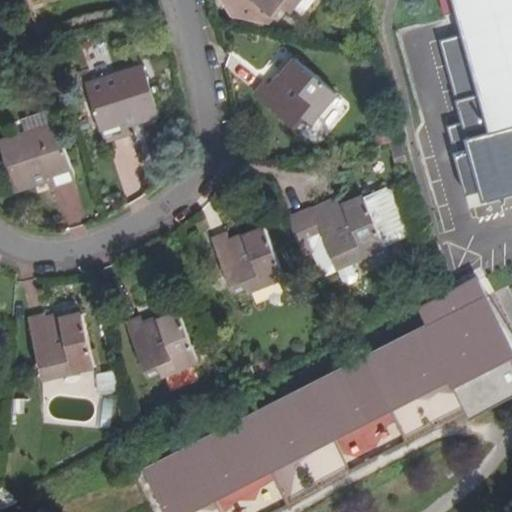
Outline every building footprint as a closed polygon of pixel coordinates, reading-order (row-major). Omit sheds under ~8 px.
[(223,0),(234,20),(267,27),(273,19),(277,22),(288,10),(293,13),(303,0),(223,0)] [(439,0),(445,17),(459,13),(455,0),(439,0)] [(511,0),(455,0),(459,13),(465,36),(442,42),(464,123),(449,128),(467,195),(482,191),(485,203),(511,195),(511,0)] [(298,61),(281,79),(287,85),(278,95),(267,85),(256,97),(299,133),(309,121),(314,124),(339,96),(298,61)] [(146,69),(88,87),(105,142),(130,134),(128,127),(161,117),(146,69)] [(392,124),(373,128),(377,147),(396,143),(392,124)] [(58,125),(0,142),(15,193),(49,183),(51,190),(75,183),(58,125)] [(387,186),(367,195),(388,249),(410,240),(412,232),(394,190),(387,186)] [(311,207),(339,271),(340,271),(353,266),(388,250),(388,249),(367,195),(344,204),(342,200),(334,203),(332,198),(311,207)] [(311,207),(288,216),(299,242),(308,239),(313,251),(324,273),(330,275),(339,271),(311,207)] [(228,233),(211,240),(234,292),(249,287),(251,293),(287,278),(265,227),(246,236),(249,245),(235,251),(228,233)] [(299,242),(304,254),(313,251),(308,239),(299,242)] [(358,278),(353,266),(340,271),(345,283),(351,287),(356,285),(358,278)] [(436,335),(146,463),(167,511),(216,511),(214,508),(306,468),(309,476),(346,460),(348,465),(408,438),(406,432),(463,407),(469,421),(511,402),(511,335),(486,278),(423,306),(436,335)] [(141,319),(128,325),(149,376),(161,371),(164,377),(201,362),(180,311),(157,320),(161,328),(146,334),(141,319)] [(45,315),(28,319),(42,375),(57,372),(58,378),(96,368),(83,315),(61,320),(63,329),(49,332),(45,315)] [(117,370),(98,375),(104,397),(123,392),(117,370)] [(63,419),(96,421),(97,399),(64,397),(63,419)] [(502,416),(492,415),(491,426),(501,427),(502,416)]
